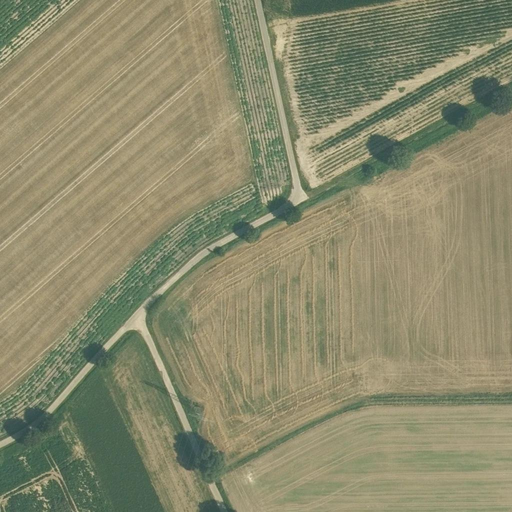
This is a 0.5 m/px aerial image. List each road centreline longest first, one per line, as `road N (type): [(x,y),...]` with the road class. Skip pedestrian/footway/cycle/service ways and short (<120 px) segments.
road 1 (track): [(256,0),(299,201),(202,254),(141,316)]
road 2 (track): [(209,478),(356,404),(511,402)]
road 3 (track): [(299,201),(511,97)]
road 4 (track): [(141,316),(224,511)]
road 5 (track): [(0,445),(39,425),(141,316)]
